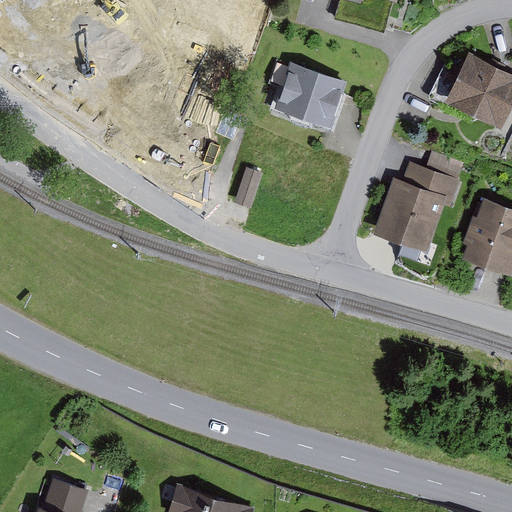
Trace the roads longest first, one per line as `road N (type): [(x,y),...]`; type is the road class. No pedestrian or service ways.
road 1 (secondary): [(511,507),(235,427),(103,379),(0,329)]
road 2 (residential): [(332,274),(235,245),(149,200),(0,91)]
road 3 (residential): [(511,6),(443,28),(410,60),(332,274)]
road 4 (residential): [(511,326),(332,274)]
